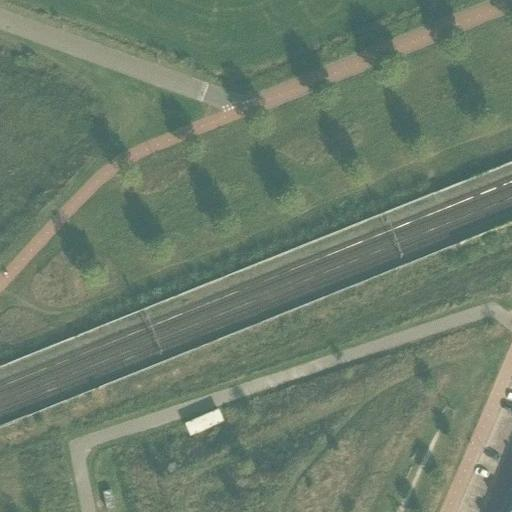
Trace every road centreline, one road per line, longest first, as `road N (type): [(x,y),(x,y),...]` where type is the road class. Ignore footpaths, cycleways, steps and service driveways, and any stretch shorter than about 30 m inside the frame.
road 1 (unclassified): [(239,110),(511,2)]
road 2 (residential): [(0,20),(239,110)]
